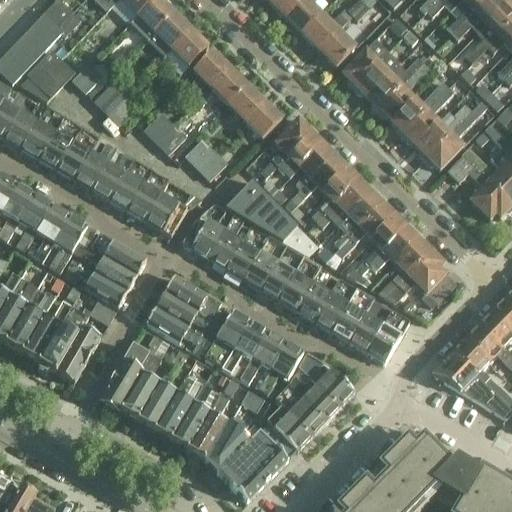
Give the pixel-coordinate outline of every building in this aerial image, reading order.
[(89,0),(107,17),(111,13),(119,5),(124,0),(89,0)] [(136,22),(157,2),(154,0),(124,0),(119,5),(136,22)] [(273,0),(267,6),(284,23),(306,0),(273,0)] [(301,40),(322,19),(311,9),(319,0),(306,0),(284,23),(301,40)] [(346,27),(352,22),(364,10),(373,2),(371,0),(363,0),(347,16),(345,14),(339,20),(331,28),(322,19),(301,40),(318,57),(339,36),(338,35),(346,27)] [(393,0),(379,0),(393,14),(400,6),(393,0)] [(432,0),(418,15),(423,20),(426,18),(443,0),(432,0)] [(443,0),(426,18),(432,23),(444,11),(451,18),(468,0),(443,0)] [(451,41),(491,0),(468,0),(451,18),(456,23),(445,35),(451,41)] [(477,39),(509,7),(502,0),(491,0),(451,41),(456,46),(470,33),(477,39)] [(153,39),(173,18),(157,2),(136,22),(130,29),(146,45),(153,39)] [(44,19),(58,32),(72,18),(57,5),(44,19)] [(511,9),(509,7),(477,39),(483,45),(471,56),(470,55),(464,61),(471,69),(487,53),(511,28),(511,9)] [(364,10),(352,22),(356,27),(369,15),(364,10)] [(163,63),(170,56),(191,36),(173,18),(153,39),(146,45),(163,63)] [(43,20),(35,28),(54,45),(62,37),(62,36),(58,32),(44,19),(43,20)] [(395,24),(388,32),(398,42),(406,34),(402,30),(396,24),(395,24)] [(27,37),(45,54),(54,45),(35,28),(27,37)] [(509,55),(511,52),(511,28),(487,53),(493,59),(502,49),(509,55)] [(187,74),(208,53),(191,36),(170,56),(187,74)] [(335,74),(356,53),(339,36),(318,57),(335,74)] [(409,36),(403,42),(411,51),(417,45),(409,36)] [(19,45),(37,63),(45,54),(27,37),(19,45)] [(11,54),(30,71),(37,63),(19,45),(11,54)] [(366,55),(341,80),(346,84),(346,88),(352,94),(388,58),(375,45),(366,55)] [(503,85),(511,75),(511,52),(509,55),(511,58),(511,64),(497,79),(503,85)] [(3,63),(21,80),(30,71),(11,54),(3,63)] [(50,55),(38,68),(50,80),(62,91),(69,84),(75,78),(60,64),(50,55)] [(113,77),(125,64),(115,55),(103,68),(113,77)] [(212,57),(191,77),(210,95),(230,75),(212,57)] [(388,58),(352,94),(357,100),(361,99),(366,104),(399,70),(398,70),(399,69),(393,63),(388,58)] [(0,65),(0,78),(12,90),(21,80),(3,63),(0,65)] [(399,70),(366,104),(370,108),(370,112),(376,118),(423,70),(423,69),(418,65),(417,64),(405,76),(399,70)] [(27,82),(19,91),(32,99),(50,80),(38,68),(26,81),(27,82)] [(71,86),(85,100),(103,81),(89,68),(71,86)] [(423,70),(376,118),(381,123),(386,123),(390,127),(414,103),(408,96),(428,75),(423,70)] [(227,112),(247,91),(230,75),(210,95),(227,112)] [(466,75),(460,81),(468,90),(475,83),(466,75)] [(511,75),(503,85),(509,91),(511,87),(511,75)] [(50,80),(32,99),(46,107),(50,103),(50,104),(62,91),(50,80)] [(0,110),(2,107),(3,107),(10,94),(0,87),(0,110)] [(414,103),(390,127),(394,132),(394,136),(400,142),(447,94),(442,88),(421,109),(414,103)] [(481,89),(475,96),(484,105),(490,98),(481,89)] [(106,120),(124,102),(111,90),(93,108),(106,120)] [(243,129),(264,108),(247,91),(227,112),(243,129)] [(447,94),(400,142),(406,148),(410,147),(414,151),(439,126),(432,120),(453,99),(447,94)] [(2,107),(0,110),(0,144),(3,146),(18,119),(28,103),(18,97),(15,101),(17,102),(11,112),(3,107),(2,107)] [(490,98),(484,105),(496,117),(502,111),(490,98)] [(124,102),(106,120),(118,132),(121,130),(136,114),(124,102)] [(46,114),(37,109),(33,116),(28,113),(32,106),(28,103),(18,119),(3,146),(21,156),(46,114)] [(261,146),(281,125),(264,108),(243,129),(261,146)] [(439,126),(414,151),(419,156),(419,160),(424,165),(459,129),(481,108),(480,108),(471,117),(464,110),(452,122),(454,124),(445,133),(439,126)] [(459,129),(424,165),(430,171),(434,171),(439,176),(463,151),(456,144),(486,113),(481,108),(459,129)] [(499,120),(496,124),(503,131),(511,121),(511,116),(507,112),(499,120)] [(46,114),(21,156),(38,167),(59,130),(62,125),(63,124),(46,114)] [(156,149),(174,131),(161,119),(143,137),(156,149)] [(59,130),(38,167),(56,177),(81,135),(63,124),(62,125),(59,130)] [(271,166),(259,177),(265,182),(276,171),(312,135),(306,129),(302,129),(297,125),(273,149),(280,157),(271,166)] [(174,131),(156,149),(168,161),(186,143),(174,131)] [(489,131),(484,136),(501,154),(501,153),(511,163),(511,142),(507,148),(489,131)] [(81,135),(56,177),(73,187),(89,160),(98,145),(81,135)] [(312,135),(276,171),(277,171),(282,177),(288,183),(297,174),(322,149),(317,145),(317,140),(312,135)] [(483,137),(474,146),(480,152),(489,143),(483,137)] [(197,176),(215,158),(202,144),(184,162),(197,176)] [(116,156),(106,149),(97,163),(90,159),(99,145),(98,145),(89,160),(73,187),(91,197),(108,169),(107,169),(116,156)] [(304,180),(295,189),(300,195),(336,159),(330,153),(326,153),(322,149),(297,174),(304,180)] [(488,173),(468,153),(460,161),(461,162),(511,211),(511,210),(511,188),(498,175),(493,180),(487,175),(488,173)] [(489,166),(498,175),(511,188),(511,163),(501,153),(501,154),(489,166)] [(215,158),(197,176),(209,187),(227,169),(215,158)] [(108,169),(91,197),(109,208),(133,165),(123,159),(115,173),(108,169)] [(300,195),(284,212),(290,218),(315,192),(322,198),(346,173),(342,169),(341,164),(336,159),(300,195)] [(481,192),(468,205),(489,226),(495,219),(499,223),(511,211),(461,162),(446,178),(458,189),(468,179),(481,192)] [(127,218),(151,177),(133,167),(134,166),(133,165),(109,208),(127,218)] [(328,204),(311,222),(316,227),(360,183),(354,177),(350,177),(346,173),(322,198),(328,204)] [(151,177),(127,218),(144,228),(161,199),(166,190),(168,187),(151,177)] [(0,218),(17,191),(0,180),(0,218)] [(360,183),(316,227),(322,233),(330,225),(337,231),(346,222),(371,197),(366,192),(366,188),(360,183)] [(271,200),(277,194),(268,186),(262,192),(271,200)] [(251,187),(225,213),(308,262),(317,253),(251,187)] [(18,229),(35,201),(17,191),(0,218),(8,223),(1,234),(0,233),(0,244),(6,248),(17,229),(18,229)] [(280,209),(286,203),(277,194),(271,200),(280,209)] [(334,251),(319,266),(324,268),(334,258),(349,243),(384,207),(379,201),(375,201),(371,197),(346,222),(353,229),(333,249),(334,251)] [(171,244),(187,215),(161,199),(144,228),(171,244)] [(201,206),(190,199),(184,210),(190,213),(201,206)] [(15,253),(24,259),(35,240),(35,239),(52,211),(35,201),(18,229),(26,234),(15,253)] [(334,258),(340,264),(364,240),(370,246),(395,221),(390,216),(390,212),(384,207),(349,243),(334,258)] [(27,260),(41,269),(53,250),(70,222),(52,211),(35,239),(35,240),(44,245),(37,258),(30,254),(27,260)] [(193,231),(181,251),(208,267),(225,237),(224,237),(216,232),(224,219),(213,213),(193,231)] [(376,252),(355,275),(360,280),(369,271),(408,231),(403,225),(399,225),(395,221),(370,246),(376,252)] [(49,273),(59,279),(71,259),(72,259),(78,248),(88,232),(70,222),(53,250),(60,254),(49,273)] [(225,276),(250,235),(232,224),(224,237),(225,237),(208,267),(225,276)] [(408,231),(369,271),(375,276),(387,263),(394,270),(419,245),(414,240),(414,236),(408,231)] [(88,232),(78,248),(86,253),(95,237),(88,232)] [(250,235),(225,276),(243,287),(268,245),(250,235)] [(145,267),(99,240),(90,255),(90,256),(136,282),(145,267)] [(268,245),(243,287),(260,297),(285,255),(268,245)] [(400,276),(377,300),(384,304),(432,255),(427,249),(423,249),(419,245),(394,270),(400,276)] [(78,248),(72,259),(83,266),(84,264),(97,272),(93,279),(94,279),(127,298),(136,282),(90,256),(90,255),(86,253),(78,248)] [(285,255),(260,297),(278,307),(295,280),(303,266),(285,255)] [(432,255),(384,304),(394,309),(405,298),(415,288),(426,299),(421,304),(431,315),(451,295),(441,284),(445,280),(439,274),(443,269),(438,264),(438,260),(432,255)] [(296,318),(320,276),(303,266),(295,280),(278,307),(296,318)] [(84,295),(117,314),(127,298),(94,279),(93,279),(72,267),(63,282),(72,287),(76,280),(88,287),(84,295)] [(313,328),(330,299),(322,294),(330,281),(320,276),(296,318),(313,328)] [(0,295),(0,317),(9,302),(20,284),(19,284),(12,279),(2,296),(0,295)] [(360,280),(354,286),(365,292),(368,288),(360,280)] [(56,283),(49,294),(57,299),(64,287),(56,283)] [(222,333),(227,325),(215,318),(220,310),(174,283),(164,299),(222,333)] [(9,302),(0,317),(0,346),(4,349),(20,321),(26,311),(27,311),(37,295),(28,289),(29,289),(20,284),(9,302)] [(331,338),(356,296),(338,286),(330,299),(313,328),(331,338)] [(80,297),(72,292),(65,303),(74,308),(80,297)] [(20,321),(4,349),(21,359),(44,321),(53,304),(45,299),(37,295),(27,311),(26,311),(20,321)] [(348,349),(365,321),(373,307),(356,296),(331,338),(348,349)] [(217,340),(222,333),(164,299),(155,315),(188,334),(188,333),(193,326),(217,340)] [(401,309),(400,310),(405,315),(411,309),(406,304),(401,309)] [(511,312),(504,305),(491,318),(511,338),(511,312)] [(108,331),(115,318),(97,307),(90,318),(89,320),(108,331)] [(373,307),(365,321),(348,349),(366,359),(388,321),(390,317),(373,307)] [(70,315),(71,315),(61,310),(52,326),(44,321),(21,359),(38,369),(60,332),(70,315)] [(55,379),(82,333),(87,324),(81,321),(75,317),(70,315),(60,332),(38,369),(55,379)] [(146,331),(179,350),(183,342),(196,350),(192,357),(200,362),(210,346),(188,333),(188,334),(155,315),(146,331)] [(222,333),(217,340),(203,365),(222,376),(250,327),(232,316),(227,325),(222,333)] [(390,317),(388,321),(366,359),(384,369),(408,327),(390,317)] [(511,345),(511,338),(491,318),(478,332),(511,363),(511,352),(508,349),(511,345)] [(251,366),(268,337),(250,327),(222,376),(230,380),(236,370),(242,360),(250,365),(251,366)] [(82,333),(55,379),(73,389),(100,343),(85,335),(87,331),(84,329),(82,333)] [(511,363),(478,332),(466,344),(490,368),(497,361),(511,375),(511,363)] [(269,376),(286,348),(268,337),(251,366),(250,365),(244,375),(238,385),(239,386),(248,391),(259,371),(268,376),(269,376)] [(453,358),(511,417),(511,416),(511,404),(482,376),(490,368),(466,344),(453,358)] [(287,386),(303,358),(286,348),(269,376),(268,376),(257,396),(271,404),(278,396),(271,392),(277,381),(287,386)] [(132,352),(100,407),(119,418),(152,362),(156,356),(149,352),(145,360),(132,352)] [(511,417),(453,358),(431,380),(460,399),(461,398),(504,425),(511,417)] [(298,373),(309,384),(316,391),(339,413),(354,398),(331,375),(323,383),(316,376),(323,369),(306,360),(298,373)] [(152,362),(119,418),(136,427),(159,389),(150,384),(160,366),(152,362)] [(196,381),(203,369),(196,365),(189,377),(196,381)] [(136,427),(153,437),(176,398),(168,394),(178,376),(177,376),(170,372),(169,371),(159,389),(136,427)] [(240,372),(233,382),(238,385),(244,375),(240,372)] [(221,380),(216,389),(223,393),(228,384),(221,380)] [(170,447),(192,408),(183,403),(194,385),(187,381),(186,381),(176,399),(176,398),(153,437),(170,447)] [(339,413),(316,391),(309,397),(303,391),(294,382),(293,381),(287,391),(294,397),(325,428),(339,413)] [(224,393),(223,397),(231,401),(233,398),(237,390),(238,389),(230,385),(224,393)] [(193,409),(192,408),(170,447),(187,457),(209,418),(219,401),(203,391),(193,409)] [(294,397),(287,391),(287,392),(273,406),(280,413),(310,442),(325,428),(294,397)] [(247,396),(240,409),(256,418),(257,415),(263,405),(247,396)] [(203,467),(226,428),(218,423),(228,406),(219,401),(187,457),(203,467)] [(296,457),(310,442),(280,413),(266,428),(268,430),(281,443),(296,457)] [(259,439),(250,448),(236,434),(228,426),(226,428),(203,467),(204,467),(231,494),(272,452),(287,466),(296,457),(281,443),(268,430),(259,439)] [(422,444),(421,445),(422,445),(420,446),(414,453),(407,446),(408,446),(407,445),(407,444),(379,472),(379,473),(381,474),(381,473),(388,480),(372,496),(365,489),(366,488),(365,487),(364,487),(343,509),(339,511),(415,511),(435,492),(440,495),(460,507),(457,511),(511,511),(511,507),(511,505),(511,495),(499,487),(499,486),(480,475),(477,479),(455,466),(450,471),(422,444)] [(246,507),(287,466),(272,452),(231,494),(246,507)] [(0,511),(5,511),(16,494),(0,484),(0,511)] [(44,511),(34,506),(35,505),(19,496),(9,511),(44,511)]
